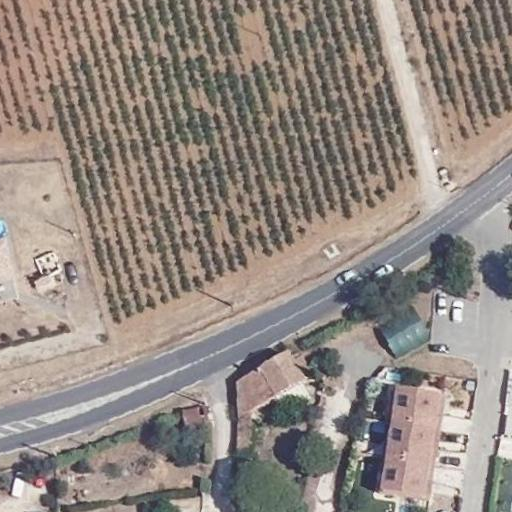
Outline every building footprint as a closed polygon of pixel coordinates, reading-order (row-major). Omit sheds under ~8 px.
[(0,270),(8,268),(1,241),(0,241),(0,270)] [(55,279),(51,267),(41,270),(34,273),(39,285),(55,279)] [(401,352),(426,336),(411,313),(387,328),(401,352)] [(302,358),(295,362),(291,355),(236,385),(237,402),(238,419),(240,419),(240,429),(253,429),(252,412),(305,383),(300,373),(307,368),(302,358)] [(442,415),(445,393),(394,386),(379,493),(429,500),(432,481),(437,448),(442,415)] [(214,424),(210,404),(185,409),(188,428),(214,424)] [(252,450),(253,429),(240,429),(239,450),(252,450)]
